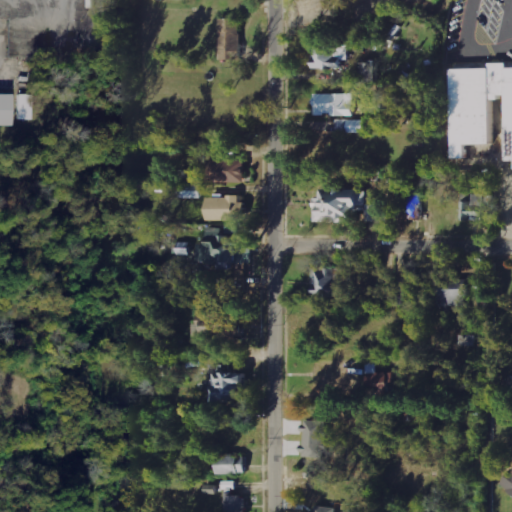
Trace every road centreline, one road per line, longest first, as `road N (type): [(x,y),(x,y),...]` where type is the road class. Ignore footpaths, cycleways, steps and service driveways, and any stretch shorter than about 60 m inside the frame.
road 1 (tertiary): [(274,511),(279,249),(272,0)]
road 2 (residential): [(279,249),(511,243)]
